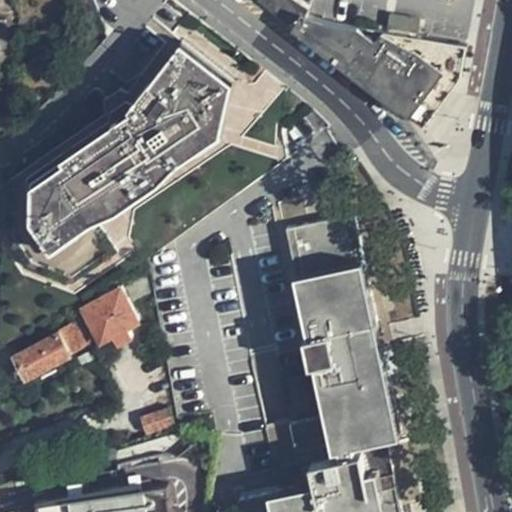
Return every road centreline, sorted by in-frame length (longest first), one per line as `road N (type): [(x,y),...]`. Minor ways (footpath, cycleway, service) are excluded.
road 1 (residential): [(213,0),(347,107),(394,163),(432,192),(472,201)]
road 2 (unclassified): [(472,201),(461,316),(492,511)]
road 3 (unknown): [(0,139),(21,134),(68,99),(183,0)]
road 4 (unclassified): [(511,3),(472,201)]
